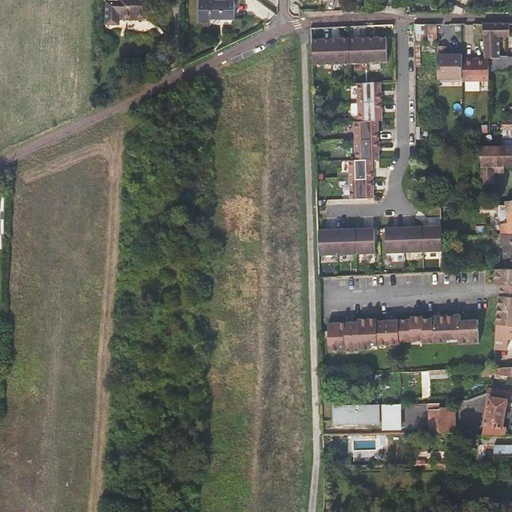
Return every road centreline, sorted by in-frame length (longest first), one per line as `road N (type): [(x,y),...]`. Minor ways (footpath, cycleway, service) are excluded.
road 1 (unclassified): [(0,162),(280,30)]
road 2 (residential): [(401,19),(395,209),(336,212)]
